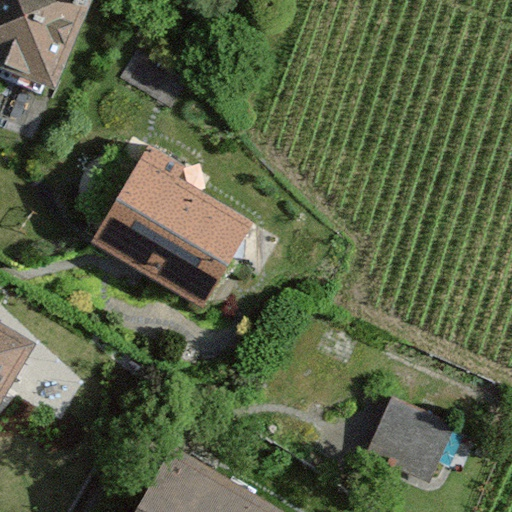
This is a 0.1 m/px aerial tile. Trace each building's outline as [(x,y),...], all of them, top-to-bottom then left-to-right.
[(95,0),(0,0),(0,65),(58,89),(95,0)] [(187,175),(157,157),(106,244),(208,303),(249,230),(179,190),(187,175)] [(0,403),(32,348),(0,330),(0,403)] [(453,426),(396,399),(373,448),(430,475),(453,426)] [(265,511),(181,462),(152,511),(265,511)]
